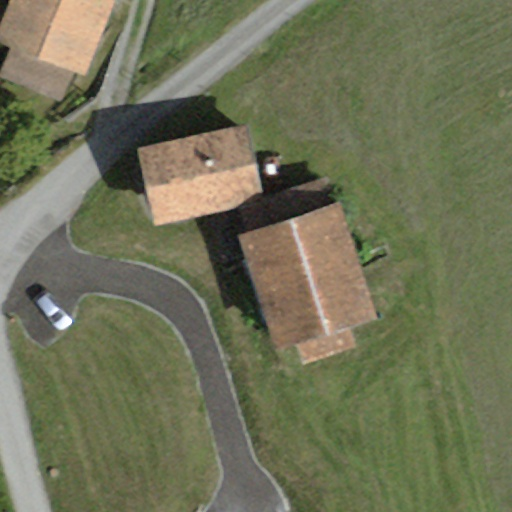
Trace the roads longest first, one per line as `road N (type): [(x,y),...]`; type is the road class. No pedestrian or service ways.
road 1 (unclassified): [(295,0),(117,140),(0,246)]
road 2 (track): [(145,0),(108,127),(117,140)]
road 3 (unclassified): [(0,385),(31,511)]
road 4 (track): [(108,127),(86,122),(0,172)]
